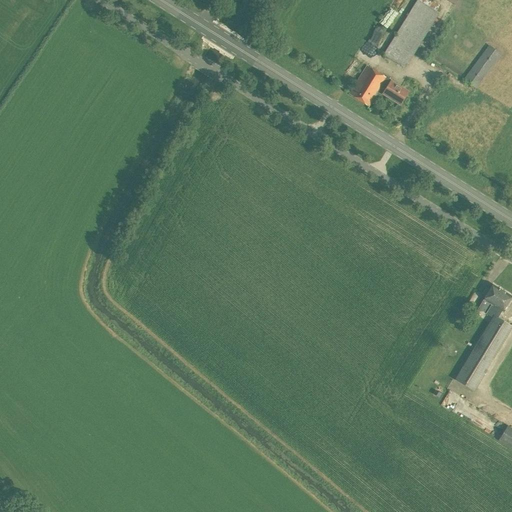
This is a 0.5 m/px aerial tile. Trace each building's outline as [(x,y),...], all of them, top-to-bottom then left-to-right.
[(380,41),(389,31),(381,23),(371,33),(380,41)] [(412,33),(401,26),(383,55),(403,68),(412,55),(402,49),(412,33)] [(476,89),(501,54),(488,45),(463,79),(476,89)] [(368,107),(380,89),(386,78),(367,66),(349,94),(368,107)] [(386,78),(380,89),(384,91),(383,94),(400,105),(408,92),(386,78)] [(511,326),(495,316),(499,310),(502,312),(511,297),(493,285),(489,290),(485,287),(481,294),(485,297),(478,309),(484,313),(489,303),(491,305),(486,314),(493,318),(471,354),(466,350),(459,361),(465,365),(455,380),(473,391),(511,327),(511,326)] [(454,392),(446,401),(451,405),(459,396),(454,392)] [(511,449),(511,428),(507,425),(498,441),(511,449)]
